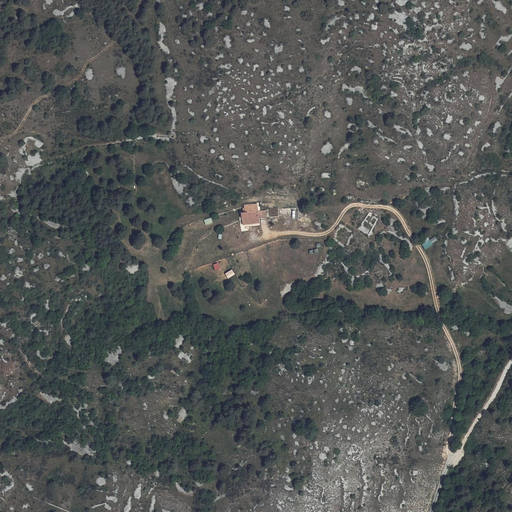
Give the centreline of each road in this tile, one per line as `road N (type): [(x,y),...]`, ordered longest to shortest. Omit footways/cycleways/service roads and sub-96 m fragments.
road 1 (track): [(511,361),(454,456),(459,361),(424,256),(401,218),(356,205),(321,234),(267,234),(264,222)]
road 2 (track): [(0,140),(15,133),(39,99),(74,80),(147,0)]
